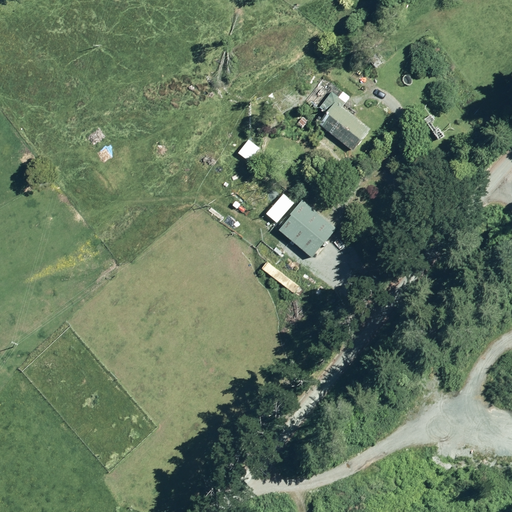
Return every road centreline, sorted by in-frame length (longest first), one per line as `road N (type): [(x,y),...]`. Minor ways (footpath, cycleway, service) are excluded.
road 1 (unclassified): [(230,511),(438,238),(511,155)]
road 2 (track): [(511,331),(475,354),(460,389),(474,417),(511,432)]
